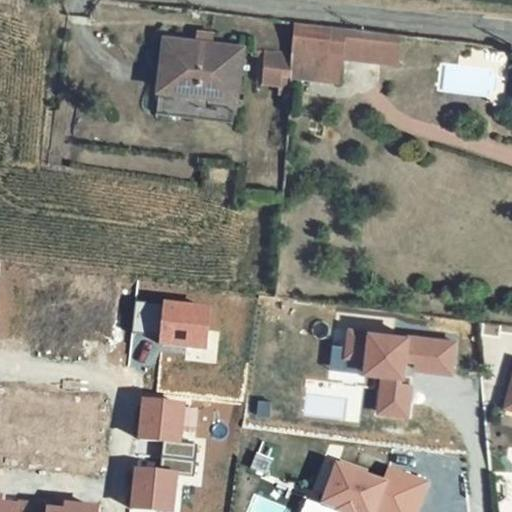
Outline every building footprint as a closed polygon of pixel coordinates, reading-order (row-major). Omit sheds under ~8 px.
[(389,62),(283,48),(278,113),(328,118),(330,88),(385,91),(389,62)] [(227,76),(153,66),(147,112),(221,121),(227,76)] [(208,306),(166,302),(162,342),(204,346),(208,306)] [(454,342),(350,329),(347,354),(367,356),(365,371),(382,373),(377,412),(407,415),(411,383),(402,382),(404,361),(413,362),(413,367),(450,371),(454,342)] [(185,405),(146,400),(142,438),(165,440),(162,456),(197,460),(197,446),(181,444),(185,405)] [(138,469),(134,507),(171,511),(175,474),(195,476),(197,460),(162,456),(160,472),(138,469)] [(366,471),(340,461),(324,501),(352,511),(414,511),(426,481),(390,467),(384,483),(365,475),(366,471)] [(0,500),(0,499),(0,498),(0,511),(13,511),(14,509),(0,507),(0,500)]
